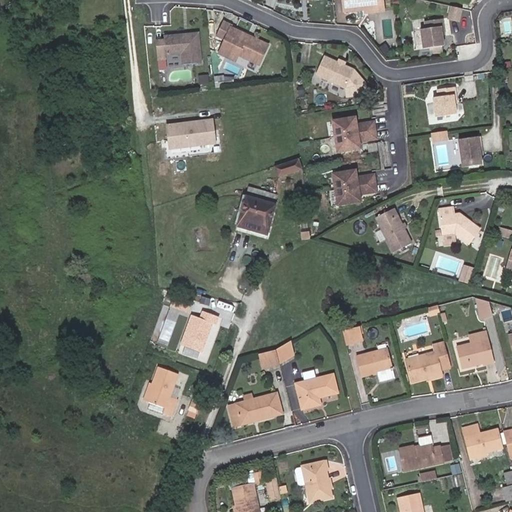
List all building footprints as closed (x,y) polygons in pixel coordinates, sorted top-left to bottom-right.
[(342,0),(344,11),(360,9),(375,7),(374,0),(342,0)] [(460,22),(463,9),(450,6),(448,19),(460,22)] [(443,27),(446,26),(445,18),(424,22),(425,29),(418,30),(422,50),(446,46),(444,36),(443,27)] [(233,27),(224,23),(218,38),(227,42),(221,55),(237,62),(240,56),(261,65),(270,46),(252,38),(251,40),(249,39),(249,37),(233,30),(233,27)] [(158,57),(182,54),(184,66),(202,63),(199,35),(190,36),(190,38),(185,38),(183,37),(164,39),(165,43),(156,44),(158,57)] [(365,82),(353,72),(323,58),(315,77),(344,90),(350,97),(371,95),(365,82)] [(210,83),(209,76),(200,77),(201,85),(210,83)] [(225,90),(223,78),(214,79),(216,91),(225,90)] [(456,93),(458,92),(458,86),(437,89),(438,96),(432,97),(434,115),(458,113),(457,101),(456,93)] [(375,140),(373,123),(360,125),(359,128),(356,125),(355,119),(332,122),(336,152),(359,149),(358,143),(360,140),(362,142),(375,140)] [(205,125),(160,129),(162,152),(207,147),(205,125)] [(447,131),(431,134),(433,143),(448,141),(447,131)] [(485,144),(484,136),(458,138),(461,167),(485,164),(484,154),(482,145),(485,144)] [(454,148),(439,152),(442,165),(457,162),(454,148)] [(300,162),(277,169),(280,179),(303,171),(300,162)] [(374,193),(372,176),(359,178),(358,180),(355,178),(354,172),(331,175),(335,205),(358,202),(357,195),(359,192),(361,194),(374,193)] [(275,202),(247,194),(244,204),(273,211),(275,202)] [(268,229),(273,211),(244,204),(240,222),(268,229)] [(442,207),(445,234),(459,232),(472,244),(485,229),(469,215),(467,218),(461,213),(458,213),(457,206),(442,207)] [(375,220),(395,253),(414,243),(394,209),(375,220)] [(266,238),(268,229),(240,222),(237,231),(266,238)] [(458,232),(442,235),(444,243),(459,241),(458,232)] [(477,269),(465,265),(459,283),(472,286),(477,269)] [(203,358),(213,328),(217,330),(219,322),(204,317),(201,324),(193,321),(183,351),(203,358)] [(362,335),(360,328),(346,332),(349,345),(363,341),(362,335)] [(490,342),(487,331),(469,335),(472,347),(490,342)] [(490,342),(458,350),(463,369),(483,364),(484,368),(496,364),(490,342)] [(437,354),(408,361),(413,382),(443,375),(442,371),(450,369),(444,345),(435,347),(437,354)] [(389,351),(358,360),(363,377),(394,370),(389,351)] [(275,352),(261,355),(264,370),(278,366),(275,352)] [(172,396),(181,374),(163,368),(150,402),(167,409),(165,414),(173,417),(180,399),(172,396)] [(297,385),(304,410),(322,406),(320,399),(339,394),(334,375),(297,385)] [(259,417),(260,421),(283,415),(278,393),(253,399),(245,401),(228,405),(233,427),(241,425),(241,422),(259,417)] [(509,445),(506,434),(501,436),(500,432),(482,436),(480,427),(465,430),(472,458),(488,455),(503,452),(502,447),(509,445)] [(416,446),(401,449),(406,472),(446,463),(445,459),(442,445),(436,447),(433,435),(421,438),(423,448),(420,448),(417,449),(416,446)] [(448,444),(442,445),(445,459),(451,458),(448,444)] [(334,499),(325,463),(304,467),(312,504),(334,499)] [(421,476),(423,482),(438,479),(436,473),(421,476)] [(282,498),(278,479),(268,481),(272,500),(282,498)] [(511,483),(502,486),(505,500),(511,499),(511,483)] [(241,507),(241,511),(260,511),(254,484),(234,488),(239,507),(241,507)] [(425,511),(421,494),(400,498),(402,511),(425,511)]
